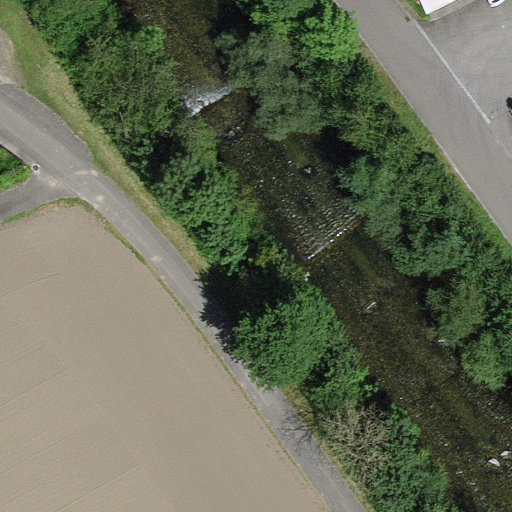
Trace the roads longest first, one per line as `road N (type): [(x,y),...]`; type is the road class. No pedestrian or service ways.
road 1 (unclassified): [(0,112),(153,241),(350,511)]
road 2 (residential): [(359,0),(511,206)]
